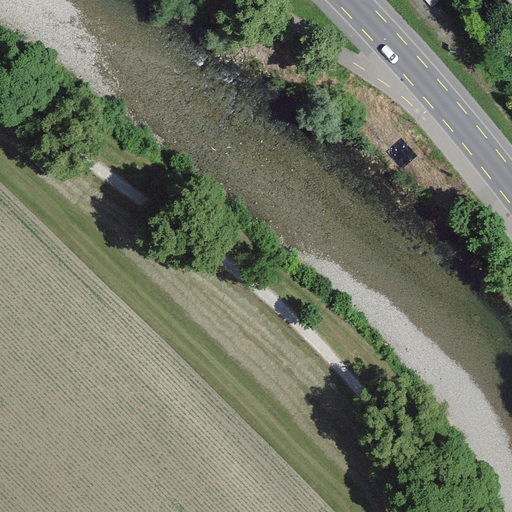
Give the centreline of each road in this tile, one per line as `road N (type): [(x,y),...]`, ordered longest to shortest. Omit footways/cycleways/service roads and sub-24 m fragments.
road 1 (track): [(0,91),(296,317),(421,458),(453,511)]
road 2 (primary): [(348,0),(511,187)]
